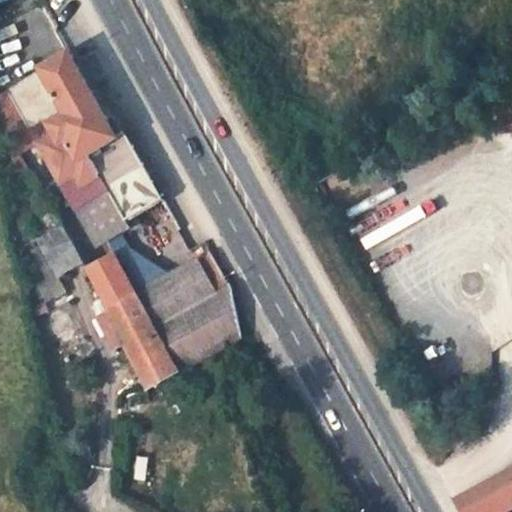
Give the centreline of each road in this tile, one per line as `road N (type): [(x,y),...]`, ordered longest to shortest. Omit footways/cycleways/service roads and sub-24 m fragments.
road 1 (primary): [(111,0),(396,511)]
road 2 (primary): [(432,511),(159,0)]
